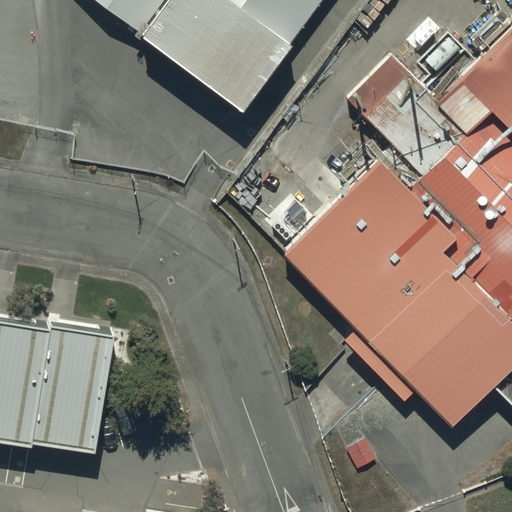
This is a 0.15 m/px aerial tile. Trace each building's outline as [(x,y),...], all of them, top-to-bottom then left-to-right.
[(103,0),(149,32),(171,0),(103,0)] [(317,0),(171,0),(149,32),(246,101),(317,0)] [(373,114),(269,216),(442,389),(476,355),(511,391),(511,0),(486,0),(417,69),(386,37),(341,82),(373,114)] [(425,27),(402,48),(411,58),(435,37),(425,27)] [(107,326),(0,312),(0,432),(91,445),(107,326)] [(375,461),(363,440),(343,451),(356,472),(375,461)]
